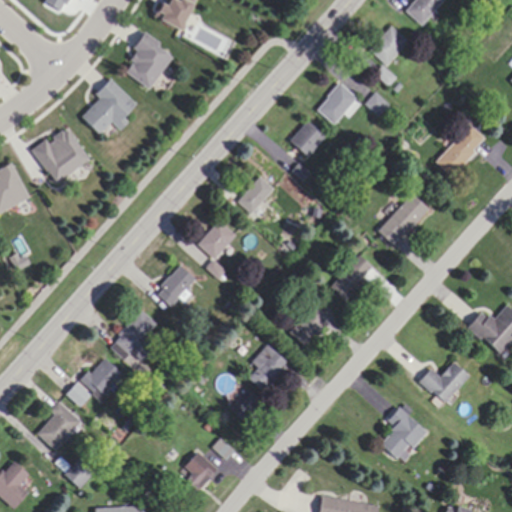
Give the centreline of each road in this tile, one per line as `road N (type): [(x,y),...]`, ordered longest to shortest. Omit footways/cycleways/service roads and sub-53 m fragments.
road 1 (secondary): [(0,382),(348,0)]
road 2 (residential): [(511,196),(229,511)]
road 3 (residential): [(117,0),(60,74),(0,115)]
